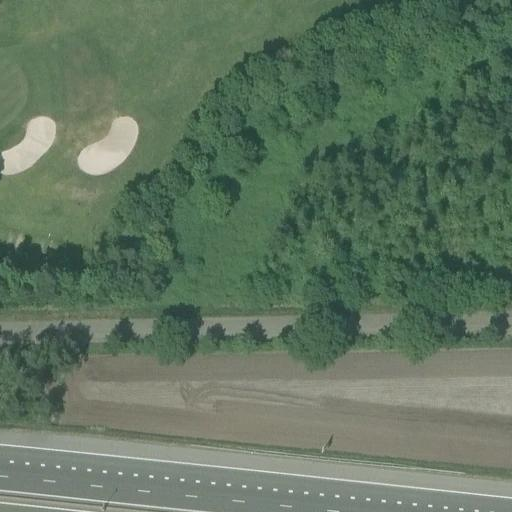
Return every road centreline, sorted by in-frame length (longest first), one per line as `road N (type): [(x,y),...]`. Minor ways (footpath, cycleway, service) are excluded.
road 1 (unclassified): [(511,324),(0,337)]
road 2 (motorway): [(374,511),(0,472)]
